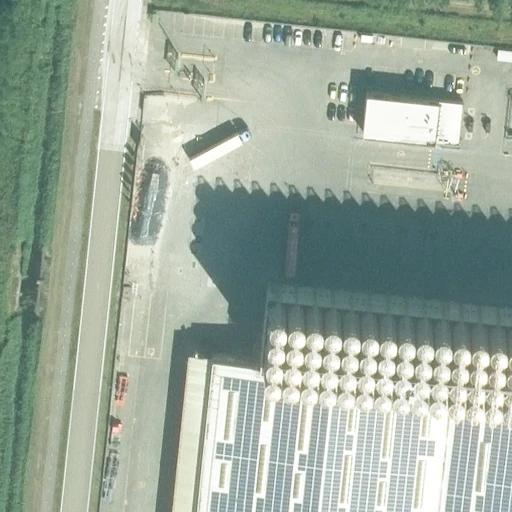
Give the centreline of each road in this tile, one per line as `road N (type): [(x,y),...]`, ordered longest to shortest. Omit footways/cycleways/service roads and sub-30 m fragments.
road 1 (tertiary): [(73,511),(126,0)]
road 2 (track): [(391,0),(511,12)]
